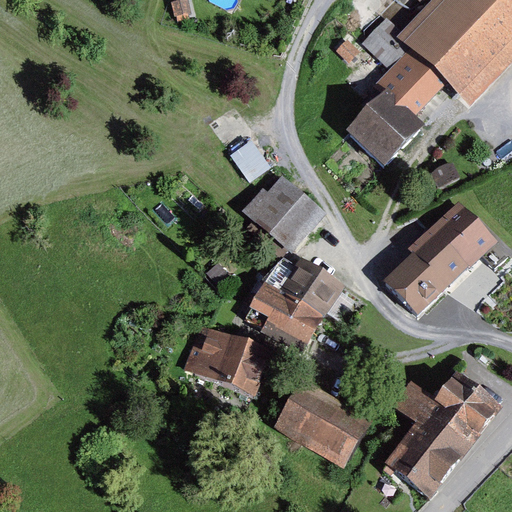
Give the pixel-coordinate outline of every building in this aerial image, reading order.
[(342,149),(378,183),(417,142),(406,132),(434,102),(470,137),(511,92),(511,0),(463,0),(444,21),(439,16),(393,66),(399,71),(391,79),(368,103),(377,112),(342,149)] [(407,0),(410,2),(398,13),(418,35),(456,0),(407,0)] [(165,19),(169,34),(186,29),(182,15),(165,19)] [(477,152),(500,181),(511,171),(511,161),(494,139),(477,152)] [(223,172),(244,202),(267,185),(246,156),(223,172)] [(441,192),(464,181),(456,165),(433,177),(441,192)] [(285,274),(320,234),(277,196),(263,211),(257,205),(235,230),(285,274)] [(379,300),(412,332),(460,283),(466,288),(495,258),(452,217),(403,267),(408,271),(379,300)] [(299,382),(344,305),(297,277),(290,289),(274,280),(239,339),(257,350),(254,355),(299,382)] [(180,391),(249,418),(267,372),(198,345),(180,391)] [(375,484),(411,511),(432,511),(497,427),(451,392),(430,421),(405,402),(386,427),(407,443),(375,484)] [(339,489),(367,442),(296,400),(268,447),(339,489)]
